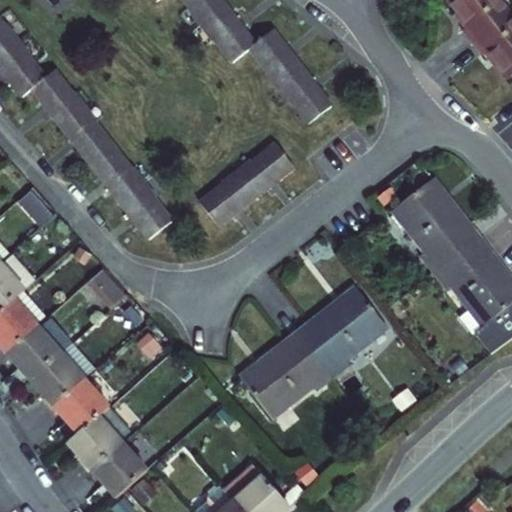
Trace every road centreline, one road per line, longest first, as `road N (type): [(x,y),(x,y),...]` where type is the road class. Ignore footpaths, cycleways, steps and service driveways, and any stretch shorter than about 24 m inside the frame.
road 1 (residential): [(431,122),(240,269),(190,286),(165,285),(126,267),(0,128)]
road 2 (tertiary): [(389,511),(511,398)]
road 3 (residential): [(431,122),(342,1)]
